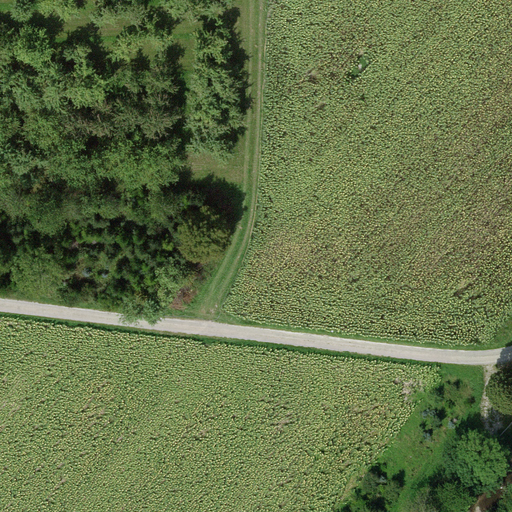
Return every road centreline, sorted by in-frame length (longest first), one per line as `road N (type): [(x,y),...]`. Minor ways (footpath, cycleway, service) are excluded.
road 1 (track): [(511,349),(493,357),(419,358),(0,308)]
road 2 (track): [(411,511),(511,388)]
